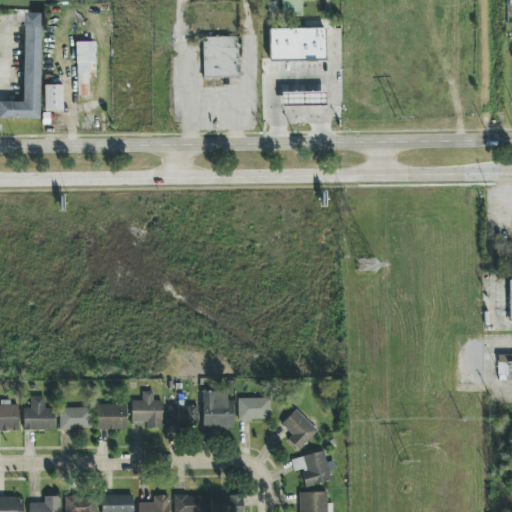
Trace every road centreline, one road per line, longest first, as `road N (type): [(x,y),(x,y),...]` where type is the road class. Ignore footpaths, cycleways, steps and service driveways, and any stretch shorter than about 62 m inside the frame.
road 1 (secondary): [(0,180),(511,173)]
road 2 (secondary): [(511,141),(0,147)]
road 3 (residential): [(269,511),(267,480),(247,462),(0,463)]
